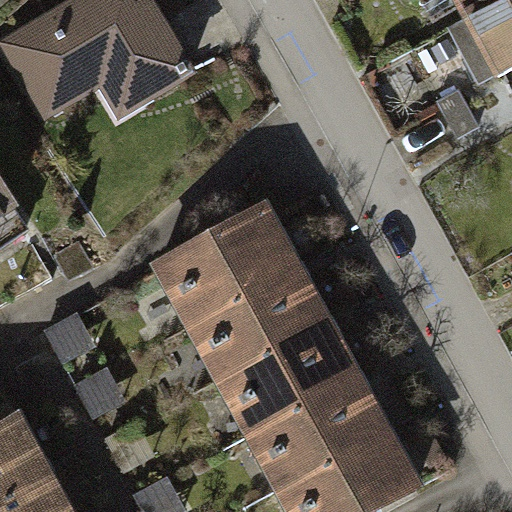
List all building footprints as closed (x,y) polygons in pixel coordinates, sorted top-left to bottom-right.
[(202,74),(156,0),(70,0),(0,40),(0,46),(45,120),(101,88),(121,120),(202,74)] [(511,66),(511,0),(499,0),(465,20),(450,28),(482,84),(511,66)] [(499,0),(453,0),(465,20),(499,0)] [(463,87),(442,99),(461,133),(482,121),(463,87)] [(0,217),(20,204),(0,175),(0,217)] [(273,200),(156,261),(187,319),(304,257),(273,200)] [(304,257),(187,319),(217,376),(334,314),(304,257)] [(334,314),(217,376),(247,433),(364,371),(334,314)] [(78,316),(48,332),(66,365),(96,349),(78,316)] [(111,369),(82,384),(99,415),(128,399),(111,369)] [(364,371),(247,433),(278,490),(394,428),(364,371)] [(21,406),(0,418),(0,493),(53,465),(21,406)] [(139,424),(109,440),(127,473),(157,457),(139,424)] [(394,428),(278,490),(289,511),(373,511),(425,485),(394,428)] [(79,511),(53,465),(0,493),(0,511),(79,511)] [(170,476),(137,494),(146,511),(179,511),(188,507),(170,476)]
